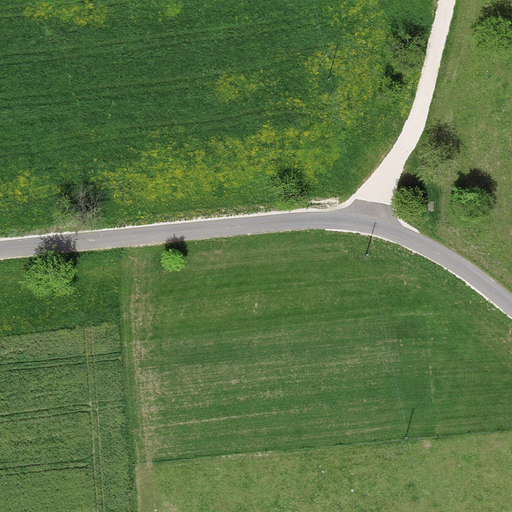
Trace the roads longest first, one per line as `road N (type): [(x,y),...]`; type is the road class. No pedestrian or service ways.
road 1 (residential): [(0,249),(350,216),(408,230),(511,300)]
road 2 (track): [(350,216),(407,135),(446,0)]
